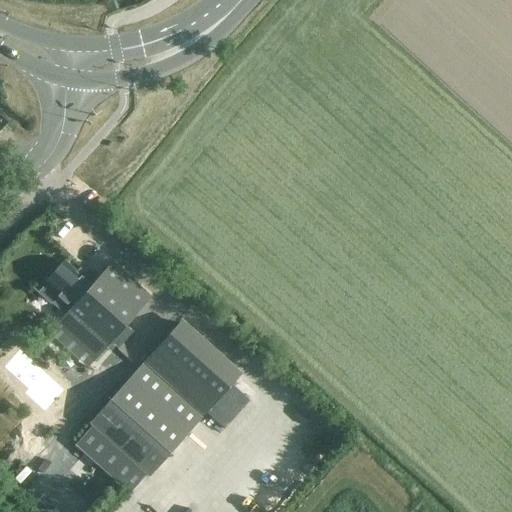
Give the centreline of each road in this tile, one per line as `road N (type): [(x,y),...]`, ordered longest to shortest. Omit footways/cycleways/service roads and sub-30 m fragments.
road 1 (tertiary): [(66,78),(146,75),(191,51),(222,10)]
road 2 (tertiary): [(222,10),(140,39),(69,44)]
road 3 (tertiary): [(0,202),(48,157),(61,132),(66,78)]
